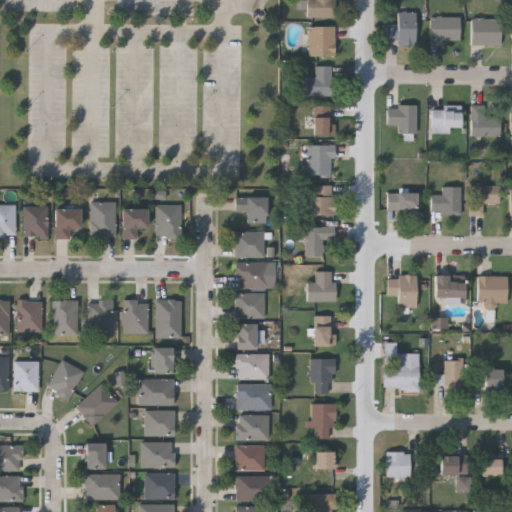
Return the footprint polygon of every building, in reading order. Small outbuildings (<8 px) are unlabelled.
[(333,0),(333,15),(305,15),(305,7),(296,7),(296,0),(333,0)] [(414,11),(414,42),(387,42),(387,23),(396,23),(396,11),(414,11)] [(458,40),(429,40),(429,15),(458,15),(458,40)] [(498,17),(498,43),(470,43),(470,17),(498,17)] [(333,54),(307,54),(307,25),(333,25),(333,54)] [(314,64),(332,64),(332,94),(304,94),(304,75),(314,75),(314,64)] [(415,132),(398,132),(398,123),(385,123),(385,104),(415,104),(415,132)] [(470,135),(470,104),(498,104),(498,135),(470,135)] [(312,105),(332,105),(332,133),(312,133),(312,105)] [(459,126),(430,126),(430,109),(459,109),(459,126)] [(300,161),(300,143),(328,143),(328,173),(305,173),(305,161),(300,161)] [(306,214),(306,184),(333,184),(333,213),(306,214)] [(481,202),(481,213),(468,213),(468,184),(498,184),(498,202),(481,202)] [(459,185),(459,210),(429,210),(429,194),(440,194),(440,185),(459,185)] [(156,200),(167,200),(167,191),(156,191),(156,200)] [(385,211),(385,191),(415,191),(415,211),(385,211)] [(264,195),(264,223),(245,223),(245,210),(234,210),(234,195),(264,195)] [(114,201),(114,236),(89,236),(89,201),(114,201)] [(0,203),(13,203),(13,237),(0,237),(0,203)] [(179,237),(154,237),(154,204),(179,204),(179,237)] [(46,237),(21,237),(21,205),(46,205),(46,237)] [(78,207),(78,227),(69,227),(69,238),(53,238),(53,207),(78,207)] [(136,227),(136,237),(121,237),(121,207),(146,207),(146,227),(136,227)] [(303,254),(303,225),(333,225),(333,238),(322,238),(322,254),(303,254)] [(262,257),(232,257),(232,230),(262,230),(262,257)] [(273,261),(273,287),(234,287),(234,261),(273,261)] [(305,280),(313,280),(313,270),(333,270),(333,299),(305,299),(305,280)] [(385,293),(385,274),(414,274),(414,306),(396,306),(396,293),(385,293)] [(443,301),(443,296),(433,296),(433,274),(448,274),(448,280),(464,280),(464,301),(443,301)] [(476,274),(506,274),(506,305),(476,305),(476,274)] [(233,292),(262,292),(262,316),(233,316),(233,292)] [(76,298),(76,334),(50,334),(50,298),(76,298)] [(154,337),(154,298),(179,298),(179,337),(154,337)] [(40,299),(40,331),(15,331),(15,300),(40,299)] [(111,299),(111,332),(86,332),(86,299),(111,299)] [(121,332),(121,299),(146,299),(146,332),(121,332)] [(0,300),(0,336),(10,337),(11,300),(0,300)] [(311,314),(332,314),(332,344),(311,344),(311,314)] [(432,329),(449,329),(449,318),(431,318),(432,329)] [(234,348),(234,322),(254,322),(254,348),(234,348)] [(171,372),(151,372),(151,346),(171,346),(171,372)] [(267,377),(234,377),(234,352),(267,352),(267,377)] [(416,352),(417,386),(382,387),(382,366),(392,365),(392,352),(416,352)] [(10,357),(0,356),(0,391),(9,392),(10,357)] [(308,356),(331,356),(331,391),(308,391),(308,356)] [(443,357),(461,357),(461,390),(443,390),(443,357)] [(67,399),(45,388),(60,359),(82,370),(67,399)] [(12,390),(12,360),(37,360),(37,390),(12,390)] [(500,368),(500,387),(482,387),(482,368),(500,368)] [(172,404),(136,404),(136,377),(172,377),(172,404)] [(269,409),(234,409),(234,382),(269,382),(269,409)] [(73,406),(99,383),(116,401),(90,425),(73,406)] [(328,427),(328,437),(310,437),(310,402),(333,402),(333,427),(328,427)] [(173,409),(173,435),(143,435),(143,409),(173,409)] [(267,414),(267,439),(234,439),(234,414),(267,414)] [(173,441),(173,467),(139,467),(139,441),(173,441)] [(83,442),(103,442),(103,467),(83,467),(83,442)] [(0,443),(20,443),(20,469),(0,469),(0,443)] [(262,445),(262,469),(234,469),(234,445),(262,445)] [(313,467),(313,449),(332,449),(332,467),(313,467)] [(384,451),(408,451),(408,475),(384,475),(384,451)] [(467,453),(467,472),(439,472),(439,453),(467,453)] [(480,474),(480,457),(498,457),(498,474),(480,474)] [(173,498),(143,498),(143,472),(173,472),(173,498)] [(117,473),(117,498),(83,498),(83,473),(117,473)] [(21,500),(0,500),(0,475),(21,475),(21,500)] [(234,500),(234,475),(267,475),(267,500),(234,500)] [(468,489),(456,489),(456,477),(468,477),(468,489)] [(303,509),(303,492),(334,492),(334,509),(328,509),(328,511),(304,511),(304,509),(303,509)]
